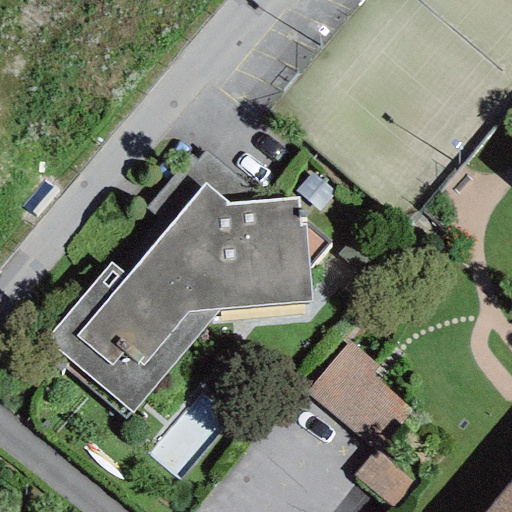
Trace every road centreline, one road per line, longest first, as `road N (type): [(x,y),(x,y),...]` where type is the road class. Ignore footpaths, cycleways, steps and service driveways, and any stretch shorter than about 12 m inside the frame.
road 1 (residential): [(0,284),(243,0)]
road 2 (residential): [(93,511),(0,435)]
